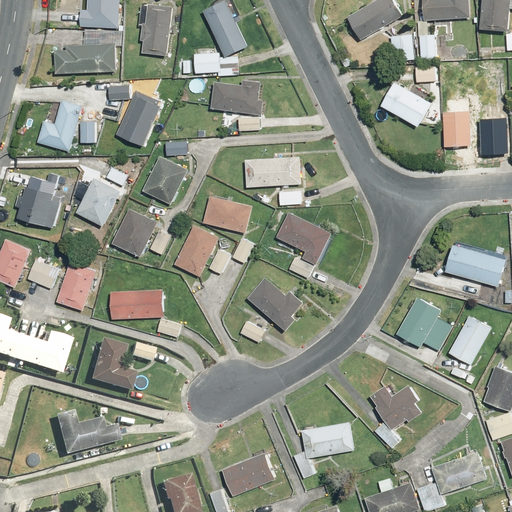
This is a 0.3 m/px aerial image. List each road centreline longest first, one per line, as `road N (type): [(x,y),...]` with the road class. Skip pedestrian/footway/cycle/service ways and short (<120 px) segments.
road 1 (residential): [(226,402),(303,363),(358,316),(386,267),(406,190)]
road 2 (residential): [(406,190),(363,161),(285,0)]
road 3 (unknown): [(349,324),(460,394),(404,454)]
